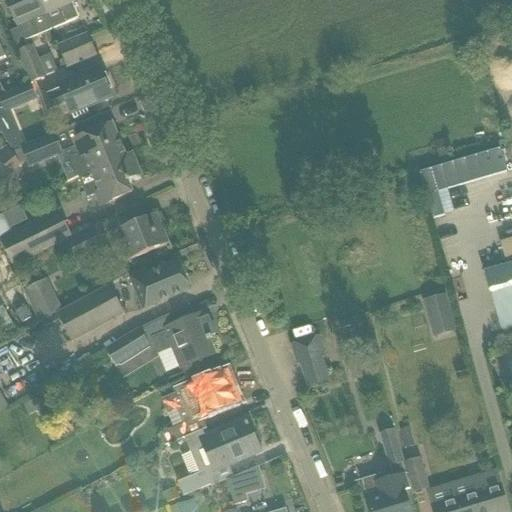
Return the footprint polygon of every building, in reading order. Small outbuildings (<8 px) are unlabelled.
[(27,41),(39,36),(52,30),(39,0),(6,0),(18,28),(21,27),(27,41)] [(39,0),(52,30),(79,19),(72,4),(73,4),(71,0),(39,0)] [(68,68),(77,64),(96,56),(87,35),(59,46),(68,68)] [(18,52),(18,53),(31,84),(46,77),(33,46),(18,52)] [(60,85),(40,93),(47,112),(67,103),(72,114),(111,98),(99,69),(60,85)] [(30,85),(5,94),(0,96),(0,101),(5,114),(36,101),(30,85)] [(126,158),(125,157),(112,126),(74,141),(79,156),(75,157),(73,163),(79,178),(92,173),(91,172),(126,158)] [(55,134),(21,148),(22,150),(27,162),(30,169),(64,155),(62,150),(55,135),(55,134)] [(7,148),(0,153),(0,163),(14,171),(22,165),(27,162),(22,150),(21,151),(20,150),(12,154),(7,148)] [(417,169),(429,218),(443,214),(437,189),(507,172),(501,148),(417,169)] [(132,155),(125,157),(126,158),(91,172),(92,173),(79,178),(87,198),(95,194),(100,206),(132,193),(127,183),(129,182),(128,180),(140,175),(132,155)] [(60,210),(12,233),(3,215),(0,216),(0,240),(13,267),(63,243),(73,238),(60,210)] [(127,262),(151,252),(169,244),(161,224),(159,224),(156,216),(157,215),(157,214),(121,229),(129,247),(122,250),(127,262)] [(103,251),(92,229),(73,238),(63,243),(74,265),(103,251)] [(511,238),(499,241),(502,256),(511,253),(511,238)] [(143,309),(190,290),(185,278),(184,274),(182,269),(180,266),(179,264),(147,277),(145,272),(130,278),(143,309)] [(511,265),(508,266),(485,273),(503,332),(511,328),(511,265)] [(37,320),(58,310),(44,278),(22,288),(37,320)] [(110,287),(57,315),(72,343),(125,314),(110,287)] [(444,292),(421,299),(432,335),(454,329),(444,292)] [(141,330),(106,351),(116,367),(153,344),(158,356),(173,349),(181,367),(181,369),(195,363),(214,355),(208,341),(213,339),(212,337),(215,336),(208,317),(204,319),(202,315),(184,323),(170,328),(165,318),(141,330)] [(319,337),(291,345),(297,365),(325,357),(319,337)] [(188,423),(159,435),(164,447),(207,429),(201,416),(238,401),(231,383),(226,385),(222,375),(204,382),(180,392),(192,420),(187,422),(188,423)] [(0,394),(0,414),(8,411),(0,394)] [(212,485),(206,471),(214,468),(215,471),(259,452),(247,422),(202,441),(205,447),(191,452),(199,474),(178,483),(184,496),(212,485)] [(393,490),(366,498),(369,511),(409,511),(406,500),(404,493),(411,490),(406,474),(407,473),(396,431),(380,435),(393,478),(389,479),(393,490)] [(427,489),(419,458),(407,462),(415,492),(427,489)] [(242,471),(230,476),(233,484),(238,502),(250,499),(249,493),(242,471)] [(458,500),(433,507),(434,511),(506,511),(507,511),(502,493),(500,487),(495,471),(461,481),(453,484),(457,496),(458,500)] [(176,489),(163,494),(167,504),(180,499),(176,489)] [(198,511),(194,500),(169,508),(170,511),(198,511)]
